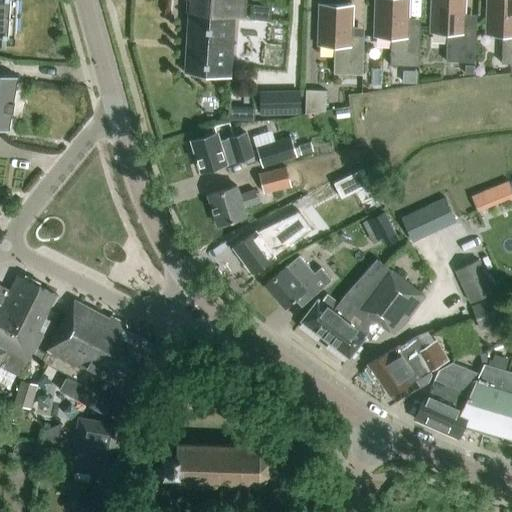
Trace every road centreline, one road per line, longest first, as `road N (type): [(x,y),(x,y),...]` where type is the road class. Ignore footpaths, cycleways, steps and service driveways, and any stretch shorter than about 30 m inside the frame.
road 1 (unclassified): [(372,432),(178,277)]
road 2 (residential): [(178,277),(163,304),(140,310),(4,240)]
road 3 (unclassified): [(178,277),(143,212),(113,105)]
road 4 (residential): [(4,240),(113,105)]
road 5 (unclassified): [(511,483),(372,432)]
